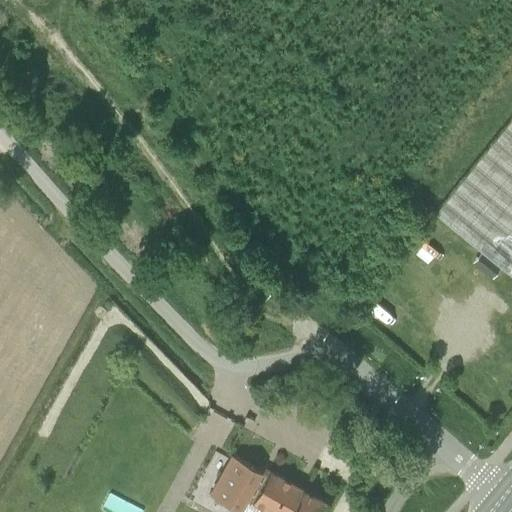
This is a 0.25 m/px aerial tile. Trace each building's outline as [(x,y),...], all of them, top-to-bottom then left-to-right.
[(511,117),(434,214),(491,260),(500,268),(511,277),(511,117)] [(492,278),(500,268),(491,260),(482,271),(492,278)] [(231,454),(210,494),(239,510),(246,498),(253,501),(263,507),(260,511),(290,511),(303,489),(269,471),(268,473),(256,467),(255,467),(231,454)] [(324,511),(329,503),(303,489),(290,511),(324,511)] [(109,493),(103,510),(108,511),(142,511),(144,507),(109,493)]
